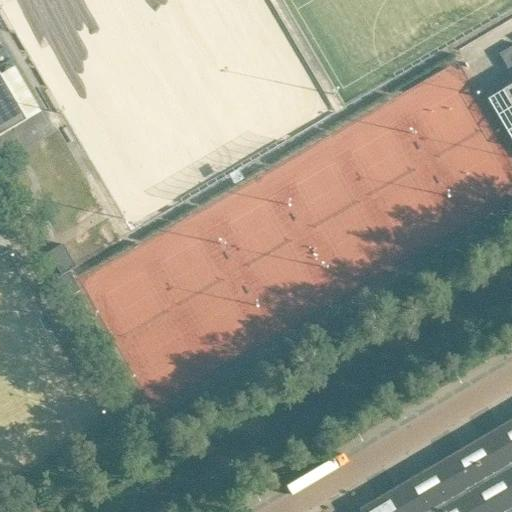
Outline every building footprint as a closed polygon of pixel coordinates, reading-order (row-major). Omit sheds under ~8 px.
[(511,47),(500,55),(511,73),(511,71),(511,47)] [(0,135),(27,119),(0,72),(0,135)] [(511,85),(510,86),(489,100),(511,141),(511,85)] [(48,253),(62,275),(69,271),(76,267),(63,244),(48,253)] [(62,275),(58,278),(64,287),(66,285),(75,280),(69,271),(62,275)] [(81,291),(75,280),(66,285),(72,296),(81,291)] [(511,419),(480,438),(511,493),(511,419)] [(419,474),(441,511),(510,511),(511,493),(480,438),(419,474)] [(441,511),(419,474),(359,509),(360,511),(441,511)]
